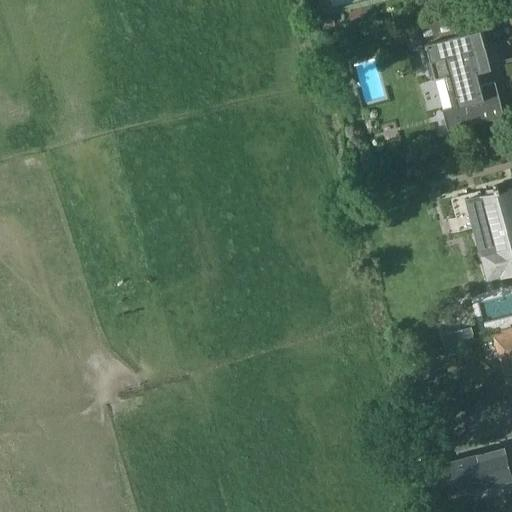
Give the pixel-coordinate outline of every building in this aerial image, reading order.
[(503,115),(494,81),(480,85),(476,68),(486,65),(481,46),(484,46),(480,29),(431,42),(434,57),(428,58),(434,80),(445,77),(452,106),(442,109),(447,129),(503,115)] [(414,153),(416,159),(417,166),(432,162),(429,150),(414,153)] [(511,186),(507,188),(506,184),(487,189),(488,193),(467,199),(487,276),(511,269),(511,186)] [(465,328),(469,342),(475,340),(472,326),(465,328)] [(494,334),(501,364),(511,360),(511,326),(502,329),(502,332),(494,334)] [(409,409),(411,419),(423,417),(421,406),(409,409)] [(434,437),(414,442),(430,501),(433,500),(435,511),(463,511),(459,493),(511,479),(511,476),(504,447),(441,464),(434,437)]
